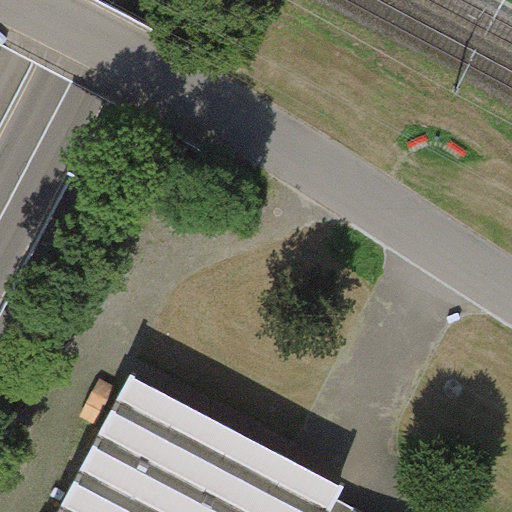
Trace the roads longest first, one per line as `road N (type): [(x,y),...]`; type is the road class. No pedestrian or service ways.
road 1 (residential): [(0,0),(511,282)]
road 2 (primary): [(126,0),(0,249)]
